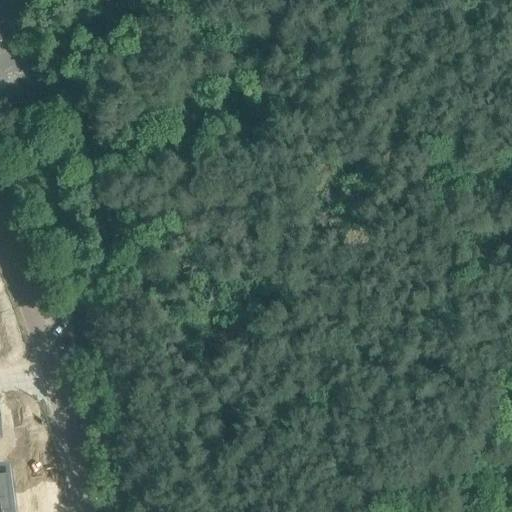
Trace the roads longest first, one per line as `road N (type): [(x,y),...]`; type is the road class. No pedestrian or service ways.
road 1 (residential): [(49,381),(0,226)]
road 2 (residential): [(82,511),(49,381)]
